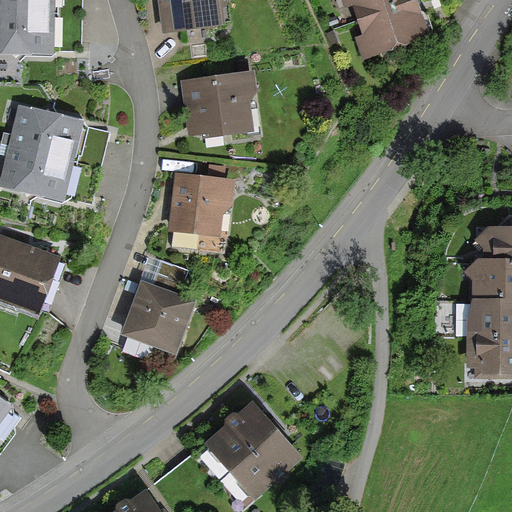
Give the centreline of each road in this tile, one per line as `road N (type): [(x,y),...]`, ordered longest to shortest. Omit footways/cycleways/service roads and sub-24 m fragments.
road 1 (residential): [(120,0),(146,102),(146,154),(73,378),(77,405),(115,458)]
road 2 (residential): [(115,458),(261,332),(363,220)]
road 3 (residential): [(363,220),(377,246),(381,387),(351,511)]
road 4 (residential): [(363,220),(441,98)]
